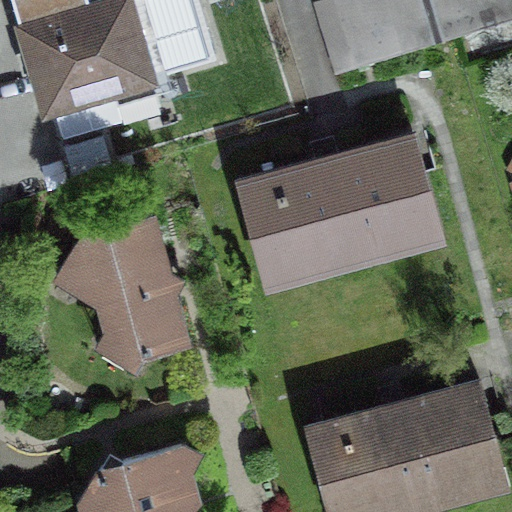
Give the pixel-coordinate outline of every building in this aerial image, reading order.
[(103,0),(23,0),(61,114),(169,79),(164,63),(184,57),(174,25),(158,30),(148,0),(107,0),(104,1),(103,0)] [(511,0),(348,0),(318,9),(336,69),(511,15),(511,0)] [(412,137),(241,185),(272,295),(443,248),(412,137)] [(194,356),(160,216),(89,235),(57,289),(102,312),(105,332),(97,347),(141,371),(194,356)] [(511,464),(490,383),(309,432),(330,511),(440,511),(511,493),(511,464)] [(204,511),(219,497),(197,439),(114,463),(92,490),(96,511),(204,511)]
